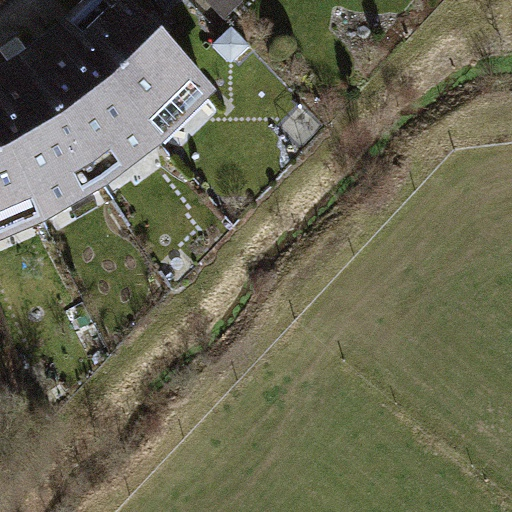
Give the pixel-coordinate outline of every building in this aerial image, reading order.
[(223,107),(117,0),(101,0),(87,15),(195,135),(223,107)] [(243,0),(198,0),(213,25),(247,6),(243,0)] [(166,160),(195,135),(87,15),(77,25),(66,37),(166,160)] [(116,200),(166,160),(66,37),(45,51),(29,63),(116,200)] [(0,118),(58,234),(116,200),(29,63),(21,68),(0,81),(0,118)] [(0,255),(58,234),(0,118),(0,255)]
